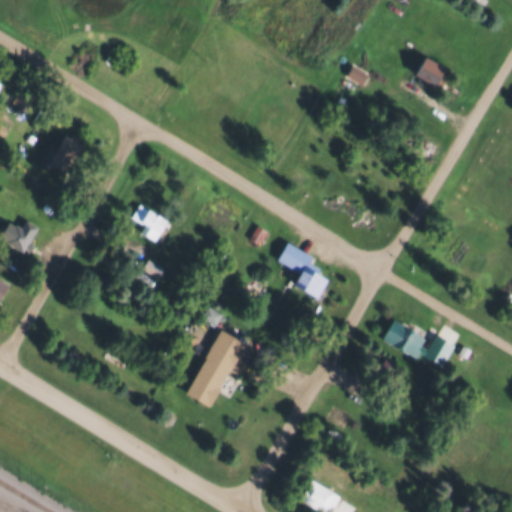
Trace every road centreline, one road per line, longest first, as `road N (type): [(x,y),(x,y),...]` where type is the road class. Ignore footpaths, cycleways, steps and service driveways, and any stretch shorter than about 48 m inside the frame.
road 1 (residential): [(511,346),(0,37)]
road 2 (residential): [(240,506),(511,44)]
road 3 (residential): [(250,511),(0,360)]
road 4 (residential): [(0,351),(134,119)]
